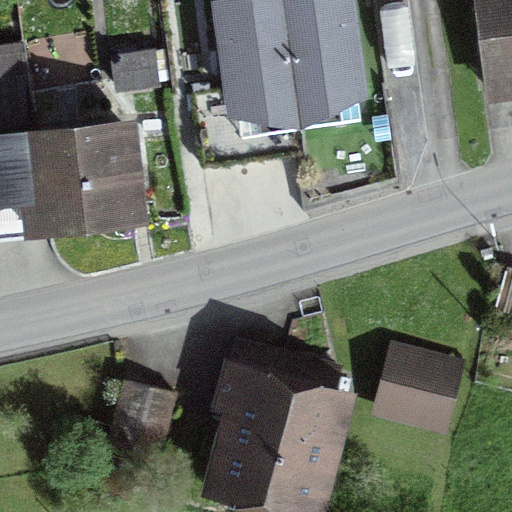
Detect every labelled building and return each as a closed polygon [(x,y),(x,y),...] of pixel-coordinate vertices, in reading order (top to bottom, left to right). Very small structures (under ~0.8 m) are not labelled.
[(232,0),(206,4),(224,127),(296,116),(279,0),(232,0)] [(279,0),(296,116),(360,107),(344,0),(279,0)] [(511,0),(475,0),(488,92),(511,89),(511,0)] [(167,42),(114,51),(119,81),(172,73),(167,42)] [(0,116),(22,114),(15,50),(0,51),(0,116)] [(114,147),(4,154),(0,153),(0,232),(7,232),(10,258),(124,248),(114,147)] [(187,460),(306,492),(342,361),(223,329),(187,460)] [(380,348),(360,426),(435,445),(454,367),(380,348)] [(126,378),(107,439),(153,453),(172,392),(126,378)]
